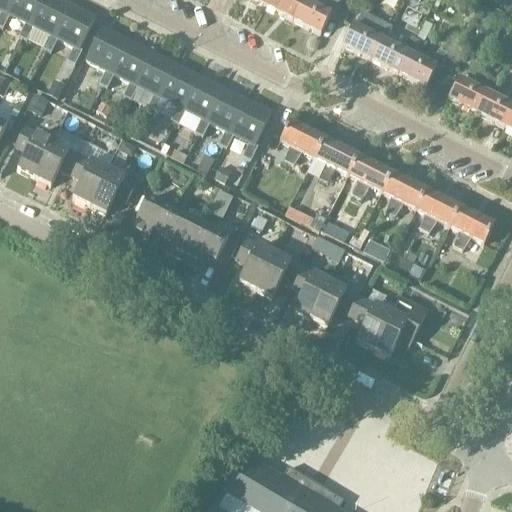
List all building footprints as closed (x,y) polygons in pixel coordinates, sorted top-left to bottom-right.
[(5,17),(13,0),(0,0),(0,14),(1,15),(0,16),(0,29),(2,31),(8,19),(5,17)] [(29,29),(43,0),(13,0),(5,17),(8,19),(25,27),(19,39),(26,43),(32,31),(29,29)] [(53,41),(70,8),(54,0),(43,0),(29,29),(32,31),(49,39),(42,51),(50,55),(56,43),(53,41)] [(245,0),(263,9),(268,0),(245,0)] [(302,3),(306,5),(308,0),(268,0),(263,9),(291,23),(302,3)] [(302,3),(291,23),(319,37),(329,18),(333,20),(340,4),(332,0),(323,14),(306,5),(302,3)] [(504,0),(484,0),(484,1),(499,9),(504,0)] [(53,41),(56,43),(73,51),(67,63),(74,67),(80,54),(78,53),(94,20),(70,8),(53,41)] [(391,30),(382,26),(361,15),(354,29),(351,28),(341,49),(369,63),(379,43),(384,45),(391,30)] [(494,42),(502,26),(483,16),(474,33),(494,42)] [(109,77),(126,43),(102,31),(84,65),(104,75),(98,87),(105,91),(111,79),(109,77)] [(407,57),(412,58),(419,44),(409,40),(401,53),(384,45),(379,43),(369,63),(397,77),(407,57)] [(133,89),(150,55),(126,43),(109,77),(111,79),(128,87),(122,99),(129,103),(135,91),(133,89)] [(407,57),(397,77),(425,91),(434,72),(439,74),(446,58),(437,54),(428,67),(412,58),(407,57)] [(157,101),(173,67),(150,55),(133,89),(135,91),(152,99),(146,111),(153,115),(159,103),(157,101)] [(180,114),(198,80),(173,67),(157,101),(159,103),(176,111),(170,123),(177,127),(183,115),(180,114)] [(205,126),(221,92),(198,80),(180,114),(183,115),(200,123),(194,135),(201,139),(207,127),(205,126)] [(485,97),(490,98),(497,84),(488,80),(479,93),(457,82),(447,102),(475,117),(485,97)] [(229,138),(245,104),(221,92),(205,126),(207,127),(224,135),(218,147),(225,151),(231,139),(229,138)] [(28,105),(56,118),(60,109),(33,96),(28,105)] [(511,112),(511,98),(507,107),(490,98),(485,97),(475,117),(503,131),(511,112)] [(94,100),(88,111),(106,120),(112,109),(94,100)] [(229,138),(231,139),(248,147),(242,159),(249,163),(256,150),(253,149),(270,116),(245,104),(229,138)] [(511,112),(503,131),(511,135),(511,112)] [(312,163),(322,143),(288,126),(278,146),(287,150),(283,164),(292,169),(300,157),(312,163)] [(33,182),(51,145),(35,136),(34,137),(23,131),(13,151),(24,157),(16,173),(33,182)] [(346,180),(356,160),(322,143),(312,163),(321,168),(316,182),(326,186),(334,174),(346,180)] [(69,179),(79,160),(68,154),(68,153),(51,145),(33,182),(49,190),(58,174),(69,179)] [(88,210),(107,173),(90,164),(90,165),(79,160),(69,179),(80,185),(71,202),(88,210)] [(380,197),(390,177),(356,160),(346,180),(355,185),(351,198),(360,203),(368,191),(380,197)] [(107,173),(88,210),(105,219),(113,202),(125,208),(135,188),(123,182),(124,181),(107,173)] [(414,214),(424,194),(390,177),(380,197),(389,202),(384,216),(393,220),(402,208),(414,214)] [(448,232),(458,212),(424,194),(414,214),(423,219),(418,233),(427,237),(436,225),(448,232)] [(173,215),(146,202),(141,199),(134,213),(139,216),(128,238),(145,247),(151,234),(161,239),(173,215)] [(458,212),(448,232),(457,236),(452,250),(461,255),(469,242),(482,249),(492,229),(458,212)] [(181,264),(199,228),(173,215),(161,239),(170,244),(164,256),(181,264)] [(199,228),(181,264),(198,273),(204,261),(214,266),(226,242),(199,228)] [(368,243),(361,257),(379,265),(386,251),(368,243)] [(254,294),(273,257),(256,248),(255,249),(244,244),(233,263),(245,269),(237,286),(254,294)] [(273,257),(254,294),(270,303),(279,286),(290,292),(300,272),(289,266),(289,265),(273,257)] [(292,314),(309,323),(328,285),(311,277),(300,272),(290,292),(301,297),(292,314)] [(328,285),(309,323),(326,331),(334,314),(346,320),(356,300),(344,294),(328,285)] [(371,354),(390,317),(373,308),(372,309),(361,303),(351,323),(363,329),(354,346),(371,354)] [(396,346),(408,351),(425,318),(397,304),(390,317),(371,354),(388,363),(396,346)] [(248,457),(225,497),(250,511),(337,511),(342,504),(287,472),(281,482),(254,466),(256,462),(248,457)]
